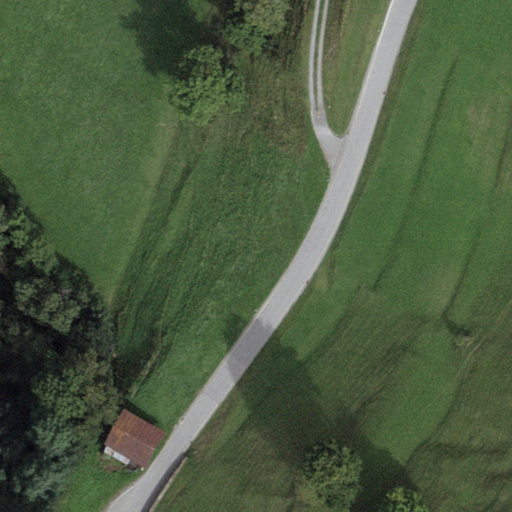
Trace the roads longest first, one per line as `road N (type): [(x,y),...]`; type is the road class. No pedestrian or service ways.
road 1 (unclassified): [(402,0),(352,160),(315,244),(131,511)]
road 2 (track): [(352,160),(321,131),(315,94),(323,0)]
